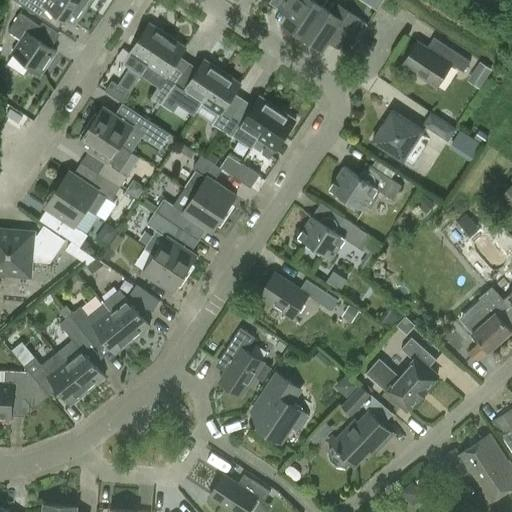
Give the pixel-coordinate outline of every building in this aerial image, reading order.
[(74,26),(86,7),(74,0),(17,0),(17,2),(41,17),(47,8),(74,26)] [(290,0),(296,4),(283,25),(302,38),(322,7),(311,0),(290,0)] [(335,30),(355,43),(367,25),(339,6),(333,14),(322,7),(302,38),(321,51),(335,30)] [(8,31),(21,39),(11,53),(42,74),(56,52),(39,41),(45,31),(19,14),(8,31)] [(129,54),(125,61),(123,63),(141,75),(167,36),(149,24),(129,54)] [(183,71),(175,65),(186,48),(167,36),(141,75),(159,87),(151,98),(161,105),(168,95),(183,71)] [(436,87),(452,63),(464,71),(471,61),(434,37),(427,47),(417,41),(402,65),(436,87)] [(186,92),(202,103),(222,72),(204,60),(193,77),(183,71),(168,95),(179,102),(186,92)] [(467,81),(479,89),(492,70),(479,62),(467,81)] [(244,99),(235,93),(241,84),(222,72),(202,103),(195,113),(223,131),(244,99)] [(104,91),(122,103),(129,93),(111,81),(104,91)] [(251,148),(257,139),(277,108),(259,96),(253,106),(244,99),(223,131),(233,138),(234,137),(251,148)] [(103,108),(91,126),(120,145),(132,127),(103,108)] [(257,139),(267,146),(261,154),(270,160),(276,151),(275,151),(296,121),(277,108),(257,139)] [(372,142),(403,162),(423,131),(392,110),(372,142)] [(448,142),(456,129),(430,113),(422,125),(448,142)] [(136,130),(160,147),(169,133),(145,117),(136,130)] [(120,145),(91,126),(79,144),(89,150),(81,163),(98,174),(104,178),(120,188),(128,176),(120,171),(132,153),(120,145)] [(478,131),(474,137),(483,142),(487,137),(478,131)] [(184,188),(194,195),(224,214),(236,196),(214,181),(222,170),(215,165),(206,159),(201,155),(192,168),(196,170),(184,188)] [(86,209),(95,214),(106,197),(111,200),(120,188),(104,178),(98,174),(81,163),(73,174),(69,172),(57,190),(86,209)] [(260,175),(241,163),(232,176),(250,188),(260,175)] [(366,163),(357,176),(344,167),(329,189),(363,211),(377,190),(393,199),(401,186),(366,163)] [(511,177),(510,179),(511,180),(511,183),(497,199),(511,214),(511,177)] [(81,216),(86,209),(57,190),(45,208),(67,222),(59,234),(72,242),(80,248),(89,235),(82,230),(85,226),(81,216)] [(194,195),(183,211),(164,198),(155,212),(182,230),(190,218),(212,232),(224,214),(194,195)] [(424,195),(416,205),(424,211),(432,201),(424,195)] [(184,274),(196,256),(174,242),(182,230),(155,212),(147,224),(156,230),(145,247),(155,255),(184,274)] [(311,216),(298,237),(308,244),(305,247),(319,256),(321,252),(331,259),(345,239),(357,247),(367,233),(342,217),(333,231),(311,216)] [(0,273),(29,276),(31,261),(50,262),(65,240),(43,226),(37,236),(33,236),(33,233),(0,230),(0,273)] [(101,256),(108,261),(124,239),(117,234),(101,256)] [(172,292),(184,274),(155,255),(143,272),(172,292)] [(494,315),(472,334),(487,352),(511,330),(501,318),(511,310),(511,311),(511,266),(490,286),(492,288),(480,299),(494,315)] [(293,319),(308,295),(331,311),(338,300),(307,279),(300,289),(274,273),(259,297),(293,319)] [(149,326),(137,311),(145,306),(153,311),(160,301),(137,284),(126,298),(119,289),(102,303),(109,312),(132,340),(149,326)] [(115,354),(132,340),(109,312),(102,303),(87,315),(80,306),(69,316),(96,348),(105,341),(115,354)] [(65,363),(64,363),(87,391),(104,377),(87,355),(96,348),(69,316),(60,324),(72,339),(56,352),(65,363)] [(272,368),(246,351),(255,337),(240,328),(226,349),(236,356),(219,382),(240,396),(254,376),(262,381),(272,368)] [(415,361),(400,376),(379,357),(366,372),(407,410),(419,397),(420,398),(427,390),(426,389),(438,376),(429,368),(437,359),(412,337),(402,349),(415,361)] [(24,351),(17,356),(24,365),(23,366),(27,371),(48,397),(57,390),(70,405),(87,391),(64,363),(49,375),(35,357),(31,360),(24,351)] [(318,353),(313,358),(319,364),(324,358),(318,353)] [(0,418),(11,420),(13,391),(25,392),(24,400),(32,410),(48,397),(27,371),(26,371),(0,370),(0,418)] [(306,414),(301,411),(303,407),(295,402),(293,405),(291,404),(300,390),(276,373),(261,396),(273,404),(257,428),(281,443),(292,427),(295,429),(306,414)] [(342,406),(351,414),(370,395),(361,386),(342,406)] [(511,407),(494,419),(511,447),(511,407)] [(333,446),(327,452),(329,460),(332,464),(336,467),(341,469),(346,469),(351,463),(354,466),(372,446),(376,450),(392,434),(369,411),(358,423),(355,420),(336,440),(333,437),(329,441),(333,446)] [(320,441),(332,426),(324,420),(312,435),(320,441)] [(511,487),(511,468),(490,434),(458,455),(454,449),(439,459),(453,482),(466,474),(486,504),(511,487)] [(244,474),(237,484),(223,475),(209,496),(232,511),(247,511),(257,497),(264,502),(271,492),(244,474)]
